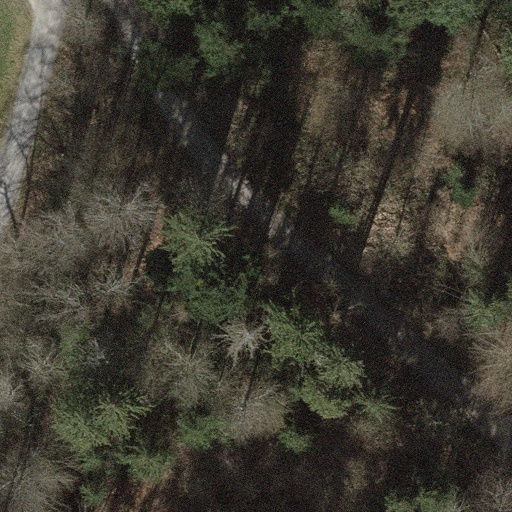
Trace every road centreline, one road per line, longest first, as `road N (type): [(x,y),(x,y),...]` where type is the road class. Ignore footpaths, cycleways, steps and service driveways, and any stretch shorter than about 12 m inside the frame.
road 1 (track): [(511,438),(299,252),(173,99),(117,0)]
road 2 (track): [(54,0),(0,199)]
